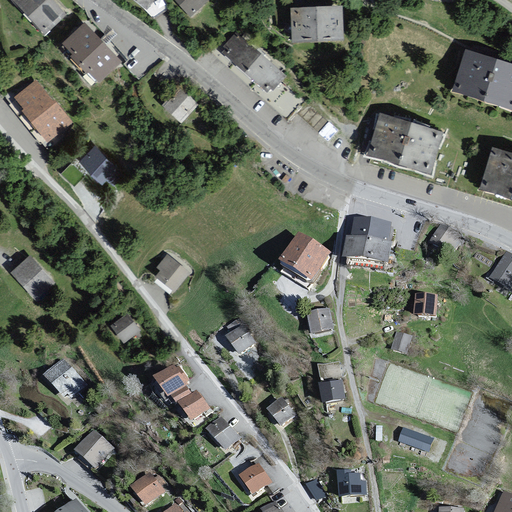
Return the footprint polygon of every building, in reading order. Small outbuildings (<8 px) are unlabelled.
[(70,15),(55,0),(19,0),(52,33),(70,15)] [(155,0),(138,0),(150,8),(155,0)] [(211,1),(209,0),(180,0),(195,16),(211,1)] [(341,5),(291,9),(293,41),(344,37),(341,5)] [(124,62),(89,26),(70,44),(106,80),(124,62)] [(289,77),(239,34),(225,51),(275,93),(289,77)] [(511,64),(471,53),(460,93),(511,106),(511,64)] [(55,103),(37,82),(16,99),(50,141),(73,122),(57,102),(55,103)] [(201,105),(182,89),(167,107),(187,123),(201,105)] [(437,176),(450,133),(385,114),(373,157),(437,176)] [(118,167),(95,144),(82,158),(105,181),(118,167)] [(511,198),(511,152),(497,148),(485,190),(511,198)] [(400,226),(361,222),(359,242),(398,247),(400,226)] [(447,253),(458,232),(442,224),(432,245),(447,253)] [(338,254),(306,237),(290,266),(322,283),(338,254)] [(354,265),(401,271),(404,248),(398,247),(359,242),(357,242),(354,265)] [(511,291),(511,255),(507,253),(493,282),(511,291)] [(191,274),(169,257),(160,269),(163,272),(159,278),(177,292),(191,274)] [(55,284),(29,258),(14,272),(39,299),(55,284)] [(445,322),(444,299),(422,301),(423,323),(445,322)] [(343,334),(337,312),(315,318),(321,340),(343,334)] [(140,333),(128,316),(115,326),(127,343),(140,333)] [(257,347),(245,330),(230,340),(243,358),(257,347)] [(411,357),(414,337),(397,334),(393,354),(411,357)] [(340,362),(322,366),(327,383),(345,379),(340,362)] [(74,397),(87,385),(65,363),(49,378),(69,398),(72,395),(74,397)] [(195,388),(181,371),(165,384),(178,401),(195,388)] [(331,410),(352,406),(347,384),(326,389),(331,410)] [(215,413),(202,395),(187,407),(201,424),(215,413)] [(298,418),(286,402),(273,412),(285,428),(298,418)] [(242,441),(223,420),(211,432),(231,452),(242,441)] [(405,428),(400,444),(431,454),(436,438),(405,428)] [(115,452),(95,435),(79,454),(99,471),(115,452)] [(275,485),(262,467),(246,479),(259,497),(275,485)] [(355,477),(355,473),(343,474),(345,500),(370,498),(369,484),(363,484),(363,477),(355,477)] [(166,493),(150,478),(136,492),(152,508),(166,493)] [(511,511),(511,499),(509,498),(503,511),(511,511)]
